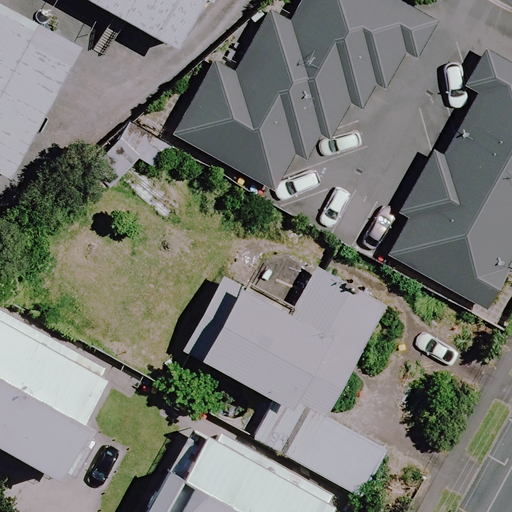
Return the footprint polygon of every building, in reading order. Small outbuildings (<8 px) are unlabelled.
[(200,0),(79,0),(172,51),(200,0)] [(348,109),(362,119),(400,59),(408,64),(431,28),(386,0),(304,0),(289,25),(267,11),(222,83),(208,74),(171,132),(268,193),(287,163),(298,171),(318,139),(326,144),(348,109)] [(78,50),(0,7),(0,178),(6,182),(78,50)] [(461,87),(472,94),(373,251),(479,318),(508,272),(500,267),(511,247),(511,71),(482,53),(461,87)] [(151,143),(125,128),(103,165),(129,180),(151,143)] [(381,305),(313,269),(287,316),(218,279),(179,353),(263,398),(242,436),(356,497),(381,451),(320,419),(381,305)] [(108,373),(0,314),(0,449),(51,477),(108,373)] [(327,511),(334,499),(204,430),(160,511),(327,511)]
